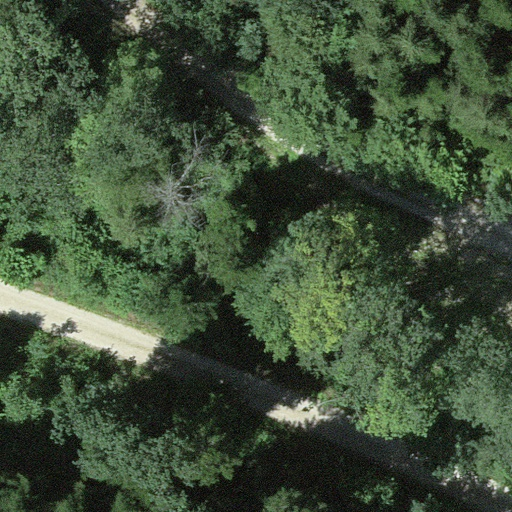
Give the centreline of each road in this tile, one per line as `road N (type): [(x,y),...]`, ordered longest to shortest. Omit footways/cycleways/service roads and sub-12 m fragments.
road 1 (track): [(0,293),(270,393),(511,504)]
road 2 (track): [(511,241),(318,154),(267,121),(126,0)]
